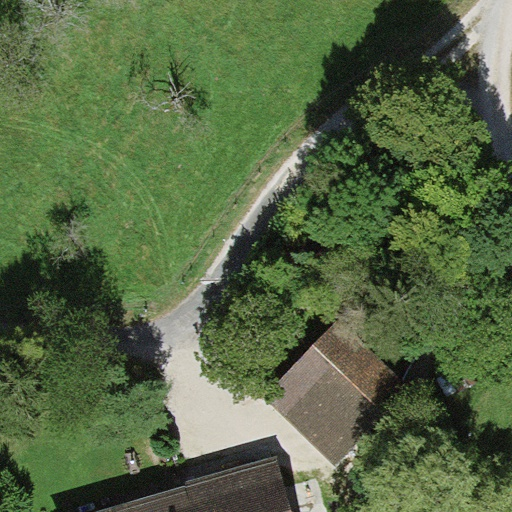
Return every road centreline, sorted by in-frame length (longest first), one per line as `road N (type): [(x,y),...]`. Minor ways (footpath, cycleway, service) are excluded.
road 1 (track): [(203,316),(298,158),(363,99),(500,98)]
road 2 (residential): [(0,328),(203,316)]
road 3 (track): [(363,99),(431,60),(501,0)]
